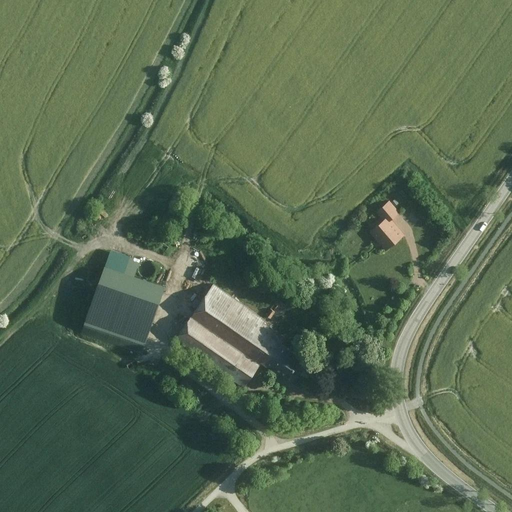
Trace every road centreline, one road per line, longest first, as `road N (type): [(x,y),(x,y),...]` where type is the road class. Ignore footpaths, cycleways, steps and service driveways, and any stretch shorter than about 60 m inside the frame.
road 1 (tertiary): [(511,180),(404,341),(399,410)]
road 2 (residential): [(201,511),(259,454),(384,416)]
